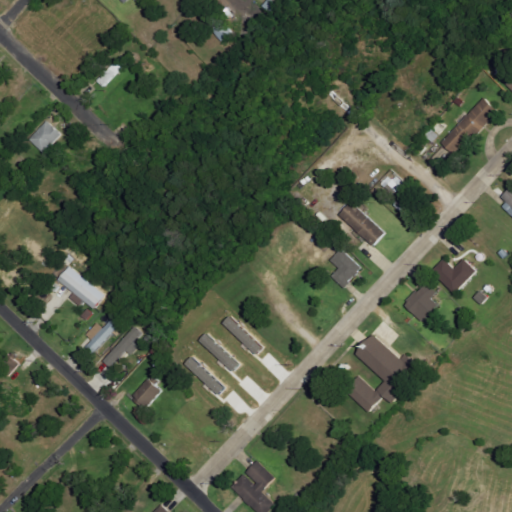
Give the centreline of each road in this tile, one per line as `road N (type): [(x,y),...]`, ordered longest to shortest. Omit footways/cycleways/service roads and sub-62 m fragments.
road 1 (residential): [(189,489),(511,147)]
road 2 (residential): [(212,511),(0,306)]
road 3 (residential): [(0,36),(117,144)]
road 4 (residential): [(104,407),(0,511)]
